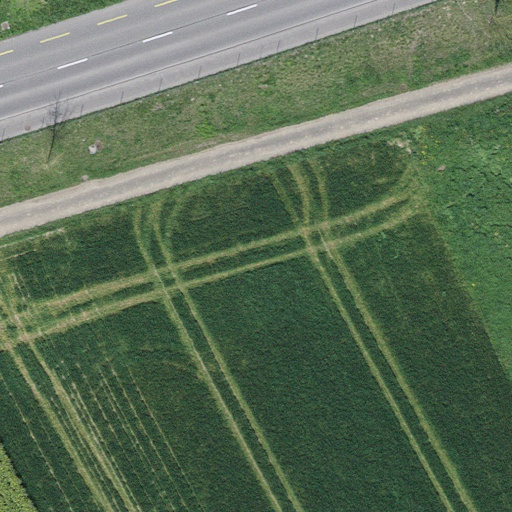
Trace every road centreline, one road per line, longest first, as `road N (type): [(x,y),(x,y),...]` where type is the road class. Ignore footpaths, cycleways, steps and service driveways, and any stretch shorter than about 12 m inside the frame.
road 1 (track): [(511,78),(0,222)]
road 2 (tertiary): [(0,85),(270,0)]
